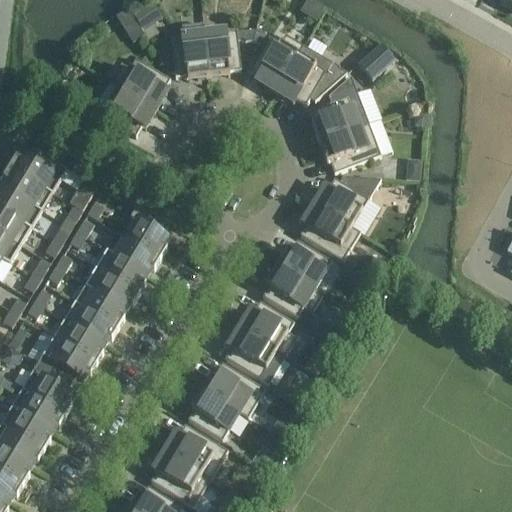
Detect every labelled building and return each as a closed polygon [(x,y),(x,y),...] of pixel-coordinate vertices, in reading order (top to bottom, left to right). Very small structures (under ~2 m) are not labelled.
[(511,0),(501,0),(499,4),(511,11),(511,0)] [(162,21),(153,7),(134,19),(143,33),(162,21)] [(120,15),(126,25),(133,20),(126,10),(120,15)] [(209,81),(203,28),(182,30),(183,40),(171,41),(173,61),(175,81),(187,80),(188,84),(197,82),(209,81)] [(230,75),(242,74),(239,54),(238,45),(253,44),(256,34),(237,34),(205,38),(204,28),(203,28),(209,81),(210,81),(221,80),(230,79),(230,75)] [(275,96),(303,50),(285,39),(280,48),(269,41),(269,42),(256,34),(253,44),(264,51),(259,59),(249,76),(259,82),(257,85),(265,90),(275,96)] [(382,49),(358,70),(372,85),(395,64),(382,49)] [(304,50),(303,50),(275,96),(276,96),(285,102),(293,107),(295,104),(306,110),(310,103),(315,106),(347,78),(339,73),(340,72),(304,50)] [(164,94),(170,84),(153,73),(136,63),(130,73),(121,68),(120,70),(110,86),(156,114),(162,104),(167,96),(164,94)] [(329,109),(310,116),(315,127),(311,128),(315,137),(316,141),(319,148),(369,129),(369,128),(368,126),(351,81),(348,83),(328,101),(328,102),(331,108),(329,109)] [(56,101),(67,106),(75,91),(64,85),(56,101)] [(108,110),(101,120),(136,141),(142,131),(145,132),(150,125),(156,114),(110,86),(99,105),(108,110)] [(330,167),(334,178),(353,171),(381,160),(369,129),(319,148),(323,159),(327,168),(330,167)] [(9,171),(53,197),(67,173),(57,168),(54,173),(23,154),(18,162),(16,160),(9,171)] [(421,164),(407,163),(406,184),(419,185),(421,164)] [(1,190),(42,215),(53,197),(9,171),(3,182),(5,183),(1,190)] [(315,209),(314,210),(360,238),(361,237),(352,232),(369,204),(381,184),(378,183),(342,181),(342,182),(341,184),(339,186),(334,183),(328,193),(325,192),(320,200),(315,209)] [(70,208),(82,216),(98,190),(84,183),(70,208)] [(42,215),(1,190),(0,191),(0,213),(31,232),(42,215)] [(104,212),(95,207),(87,219),(96,224),(104,212)] [(75,227),(82,216),(70,208),(70,209),(73,210),(66,222),(75,227)] [(306,230),(300,240),(317,250),(343,266),(360,238),(314,210),(308,220),(303,228),(306,230)] [(137,211),(130,221),(136,225),(126,242),(160,263),(167,252),(164,251),(169,243),(162,239),(168,228),(137,211)] [(0,236),(21,250),(31,232),(0,213),(0,236)] [(84,224),(77,236),(86,241),(93,230),(84,224)] [(59,233),(52,245),(61,250),(68,239),(59,233)] [(0,260),(10,267),(21,250),(0,236),(0,260)] [(86,241),(77,236),(70,248),(79,253),(86,241)] [(107,254),(147,279),(151,272),(154,274),(160,263),(126,242),(116,259),(107,254)] [(54,262),(61,250),(52,245),(45,257),(54,262)] [(277,271),(323,299),(315,293),(331,266),(314,255),(297,245),(291,255),(288,253),(283,261),(277,271)] [(107,254),(96,272),(139,298),(146,287),(143,286),(147,279),(107,254)] [(56,271),(65,276),(72,265),(63,259),(56,271)] [(31,280),(40,285),(47,273),(38,268),(31,280)] [(65,276),(56,271),(49,282),(58,288),(65,276)] [(323,299),(277,271),(271,282),(266,289),(269,291),(263,302),(280,312),(297,322),(303,312),(312,317),(323,299)] [(139,298),(96,272),(85,289),(126,314),(130,307),(133,309),(139,298)] [(365,283),(374,288),(379,279),(370,274),(365,283)] [(33,297),(40,285),(31,280),(24,291),(33,297)] [(373,289),(362,282),(358,288),(359,295),(366,300),(373,289)] [(126,314),(85,289),(75,306),(118,333),(125,322),(122,321),(126,314)] [(42,294),(35,305),(44,311),(51,299),(42,294)] [(348,303),(344,310),(355,316),(361,306),(354,302),(348,303)] [(10,314),(20,319),(26,308),(17,303),(10,314)] [(44,311),(35,305),(28,317),(37,323),(44,311)] [(75,306),(64,324),(105,349),(109,342),(112,343),(118,333),(75,306)] [(240,333),(286,361),(297,343),(288,337),(294,327),(277,317),(260,306),(254,316),(250,315),(246,323),(240,333)] [(105,349),(64,324),(54,341),(97,368),(103,357),(101,355),(105,349)] [(337,347),(343,336),(323,324),(316,334),(337,347)] [(286,361),(240,333),(239,334),(233,343),(228,351),(231,353),(225,363),(242,374),(260,384),(277,356),(285,361),(286,361)] [(41,335),(30,353),(38,359),(50,340),(41,335)] [(90,378),(97,368),(54,341),(43,359),(84,384),(88,377),(90,378)] [(322,342),(316,352),(329,360),(335,350),(324,343),(322,342)] [(23,358),(9,349),(0,364),(9,368),(17,367),(23,358)] [(208,384),(202,394),(248,422),(265,394),(240,378),(222,368),(216,378),(213,376),(208,384)] [(33,375),(22,393),(65,419),(72,409),(69,407),(74,400),(33,375)] [(289,386),(281,399),(300,411),(308,398),(289,386)] [(22,393),(11,411),(20,416),(52,435),(56,429),(59,430),(65,419),(22,393)] [(194,414),(188,425),(205,435),(222,446),(239,418),(248,423),(248,422),(202,394),(202,395),(196,405),(191,412),(194,414)] [(11,411),(1,428),(44,454),(51,444),(48,442),(52,435),(20,416),(11,411)] [(288,426),(278,420),(272,432),(282,438),(288,426)] [(1,428),(0,429),(0,451),(31,470),(35,464),(38,465),(44,454),(1,428)] [(165,456),(211,484),(228,455),(202,440),(185,429),(179,439),(176,438),(171,446),(165,456)] [(31,470),(0,451),(0,475),(23,489),(30,479),(27,477),(31,470)] [(252,465),(262,471),(268,461),(258,455),(252,465)] [(157,476),(151,486),(168,496),(193,511),(211,484),(165,456),(159,466),(154,474),(157,476)] [(0,499),(10,505),(14,499),(17,500),(23,489),(0,475),(0,499)] [(243,487),(237,489),(233,496),(244,502),(251,492),(243,487)] [(134,507),(130,511),(181,511),(182,511),(165,501),(148,491),(142,501),(138,499),(134,507)] [(0,499),(0,511),(5,511),(6,511),(10,505),(0,499)]
